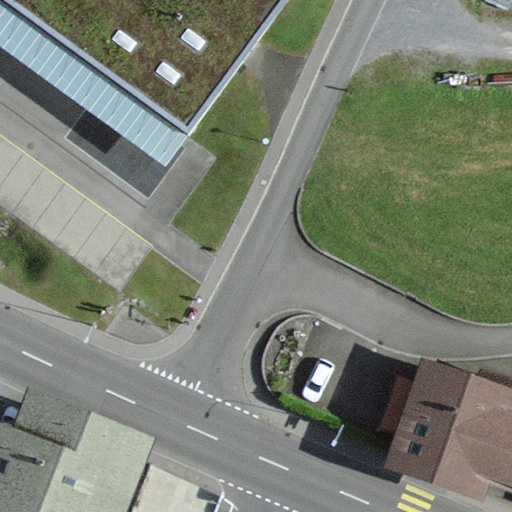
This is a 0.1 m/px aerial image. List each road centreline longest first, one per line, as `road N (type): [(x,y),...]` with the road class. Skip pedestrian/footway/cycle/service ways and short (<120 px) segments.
road 1 (residential): [(259,257),(367,0)]
road 2 (residential): [(259,257),(398,324),(474,342),(511,340)]
road 3 (primary): [(181,424),(387,511)]
road 4 (primary): [(0,347),(181,424)]
road 5 (residential): [(181,424),(259,257)]
